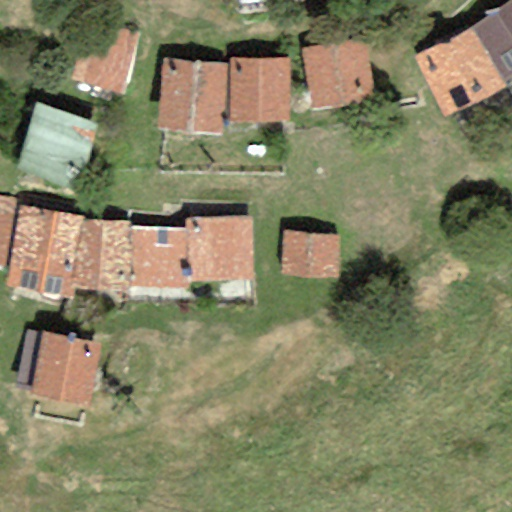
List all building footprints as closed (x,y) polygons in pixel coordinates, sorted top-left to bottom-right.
[(511,1),(466,30),(496,79),(511,68),(511,1)] [(143,32),(77,13),(58,76),(125,95),(143,32)] [(496,79),(466,30),(414,57),(440,115),(500,85),(496,79)] [(363,41),(301,51),(311,110),(372,100),(363,41)] [(232,66),(160,57),(153,129),(224,135),(227,114),(232,66)] [(232,58),(232,66),(227,114),(292,117),(290,62),(232,58)] [(98,122),(34,101),(12,169),(77,190),(98,122)] [(80,220),(3,200),(0,212),(0,266),(68,287),(80,220)] [(249,219),(184,221),(186,224),(186,287),(252,282),(249,219)] [(129,225),(80,220),(68,287),(129,287),(129,225)] [(340,222),(286,221),(285,277),(339,278),(340,222)] [(186,224),(129,225),(129,287),(186,287),(186,224)] [(100,344),(45,334),(34,397),(89,407),(100,344)]
